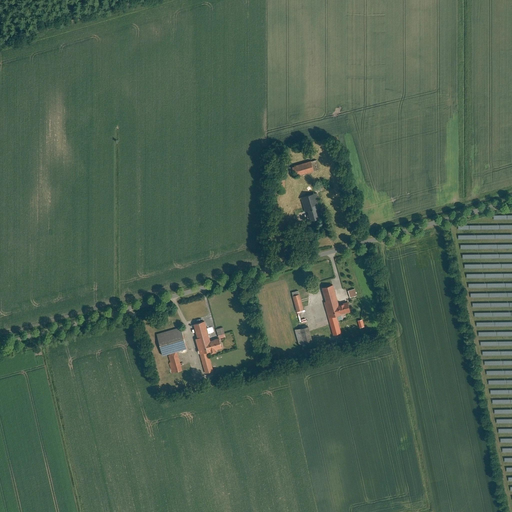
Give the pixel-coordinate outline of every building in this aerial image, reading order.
[(286,175),(308,169),(306,160),(283,166),(286,175)] [(271,179),(271,191),(279,191),(279,179),(271,179)] [(302,211),(305,210),(308,221),(323,217),(315,191),(298,196),(302,211)] [(322,302),(332,334),(339,332),(334,316),(349,312),(346,301),(337,304),(331,284),(320,287),(324,301),(322,302)] [(346,290),(348,297),(356,294),(354,288),(346,290)] [(297,322),(304,320),(297,293),(290,295),(297,322)] [(192,337),(202,373),(211,370),(205,351),(209,350),(210,354),(215,352),(214,349),(221,348),(217,337),(208,340),(202,320),(190,323),(194,337),(192,337)] [(294,329),(297,345),(310,341),(307,326),(294,329)] [(154,334),(160,355),(166,353),(172,373),(180,370),(175,351),(184,348),(177,327),(154,334)]
